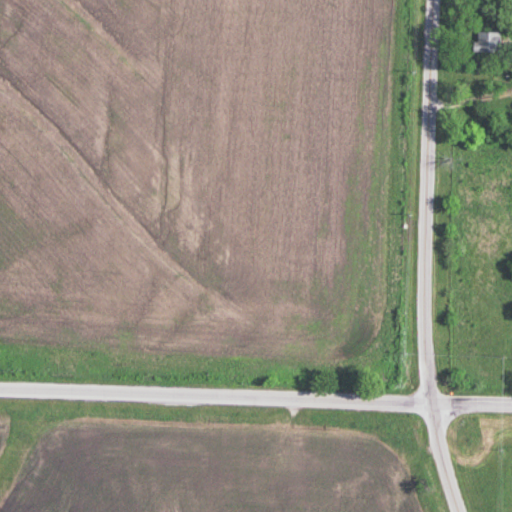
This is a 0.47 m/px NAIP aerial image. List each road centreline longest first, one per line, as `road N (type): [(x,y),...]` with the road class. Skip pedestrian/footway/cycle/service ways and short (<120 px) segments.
road 1 (secondary): [(458,511),(430,400),(423,327),(438,0)]
road 2 (tertiary): [(511,401),(0,386)]
